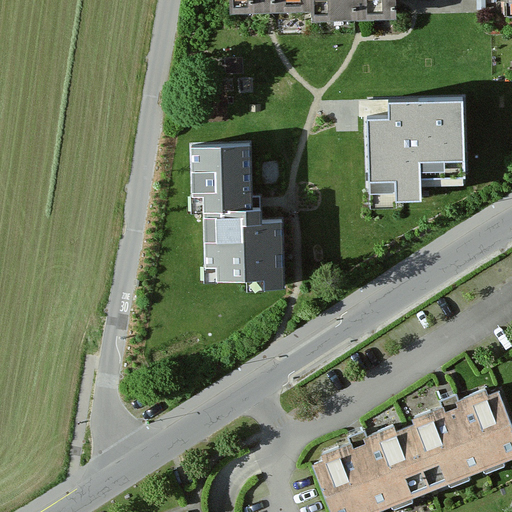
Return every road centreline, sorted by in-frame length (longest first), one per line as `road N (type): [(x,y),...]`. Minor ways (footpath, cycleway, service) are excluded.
road 1 (residential): [(118,473),(106,379),(169,0)]
road 2 (residential): [(118,473),(511,222)]
